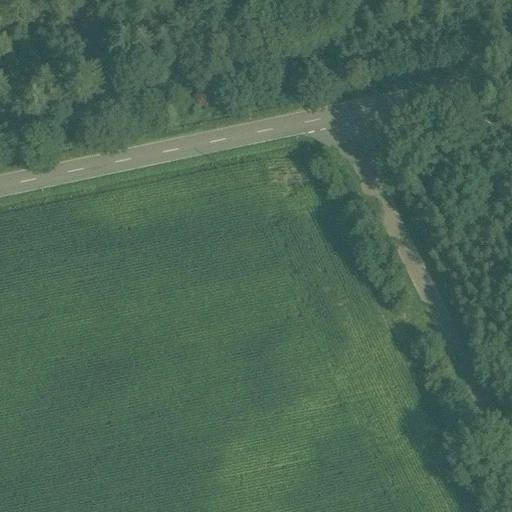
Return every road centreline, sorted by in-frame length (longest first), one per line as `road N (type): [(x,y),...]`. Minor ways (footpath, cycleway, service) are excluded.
road 1 (unclassified): [(511,455),(340,115)]
road 2 (tertiary): [(0,186),(340,115)]
road 3 (tertiary): [(340,115),(511,79)]
